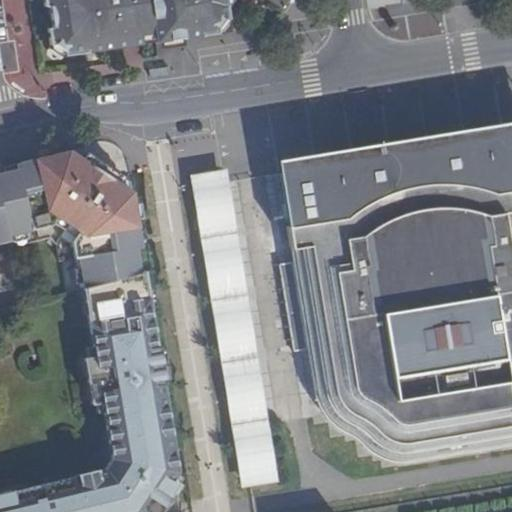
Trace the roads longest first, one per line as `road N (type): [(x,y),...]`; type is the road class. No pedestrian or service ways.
road 1 (tertiary): [(358,71),(4,125)]
road 2 (residential): [(511,44),(358,71)]
